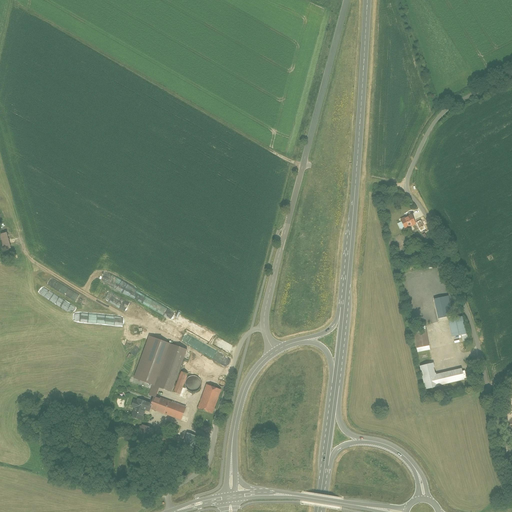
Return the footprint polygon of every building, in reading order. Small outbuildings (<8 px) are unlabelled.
[(415,224),(411,215),(401,220),(405,229),(415,224)] [(11,245),(7,232),(0,234),(0,237),(3,248),(11,245)] [(448,295),(434,298),(439,319),(447,317),(448,320),(454,319),(448,295)] [(466,334),(462,317),(454,319),(448,320),(447,320),(452,337),(466,334)] [(417,349),(429,346),(426,329),(413,332),(417,349)] [(156,395),(159,387),(172,391),(186,347),(148,335),(133,379),(152,385),(148,395),(153,397),(152,399),(149,408),(182,419),(187,405),(156,395)] [(436,375),(434,363),(420,366),(426,391),(465,382),(463,370),(436,375)] [(175,391),(180,393),(187,372),(181,371),(175,391)] [(185,385),(186,387),(188,389),(191,391),(194,391),(197,390),(199,389),(200,387),(201,384),(201,381),(200,379),(198,377),(196,376),(193,375),(190,376),(188,377),(186,379),(185,382),(185,385)] [(222,390),(206,385),(198,409),(214,414),(222,390)] [(149,408),(152,399),(141,395),(139,399),(138,398),(137,401),(134,400),(131,407),(134,408),(131,417),(142,421),(146,410),(148,411),(149,408)] [(153,429),(141,425),(136,441),(148,445),(153,429)] [(194,452),(198,436),(187,433),(182,449),(194,452)]
